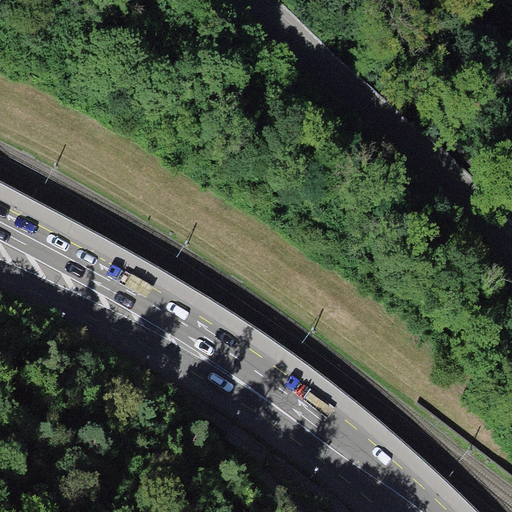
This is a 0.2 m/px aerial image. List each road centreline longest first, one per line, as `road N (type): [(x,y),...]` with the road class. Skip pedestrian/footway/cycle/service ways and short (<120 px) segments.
road 1 (primary): [(0,249),(220,365),(417,511)]
road 2 (residential): [(511,261),(493,231),(242,0)]
